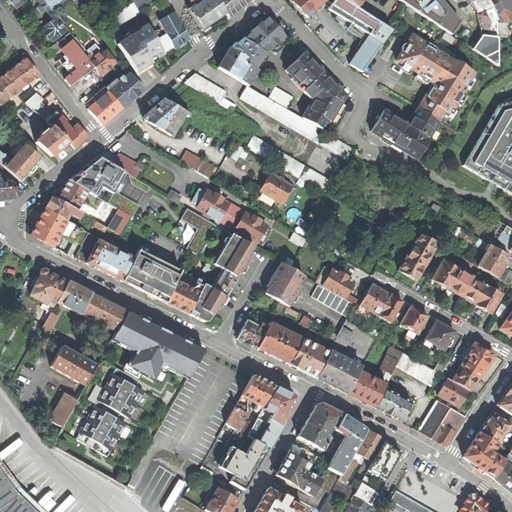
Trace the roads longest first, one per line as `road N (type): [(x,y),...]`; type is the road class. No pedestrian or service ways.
road 1 (residential): [(310,390),(20,245),(0,226)]
road 2 (residential): [(268,0),(363,95),(356,137),(413,169)]
road 3 (residential): [(99,140),(0,13)]
road 4 (residential): [(511,355),(375,277)]
road 5 (residential): [(206,51),(99,140)]
road 6 (residential): [(310,390),(242,511)]
road 7 (residential): [(99,140),(0,221)]
